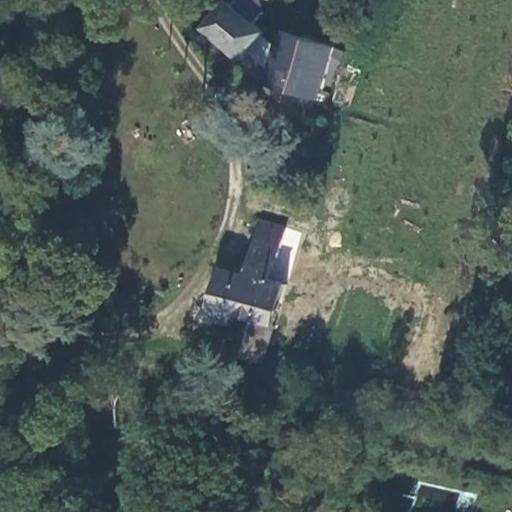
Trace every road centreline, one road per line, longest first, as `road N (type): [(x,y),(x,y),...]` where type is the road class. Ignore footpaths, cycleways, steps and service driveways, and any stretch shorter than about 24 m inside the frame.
road 1 (unknown): [(146,5),(206,72),(234,142),(236,180),(225,246),(183,309),(126,333)]
road 2 (unknown): [(146,5),(105,138)]
